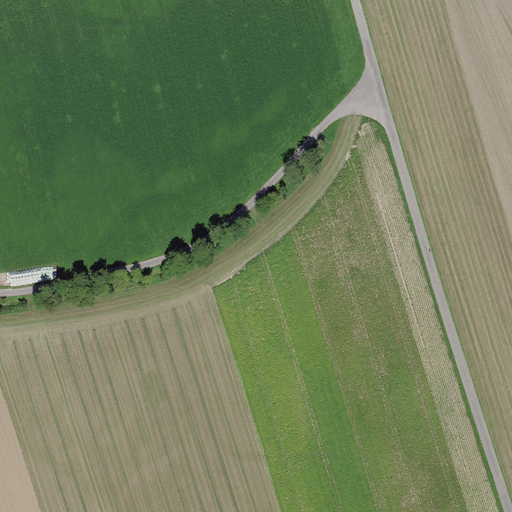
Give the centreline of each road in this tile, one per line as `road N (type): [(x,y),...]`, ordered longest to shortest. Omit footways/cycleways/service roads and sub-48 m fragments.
road 1 (track): [(356,0),(510,511)]
road 2 (track): [(0,288),(51,285),(149,259),(225,226),(346,109),(377,90)]
